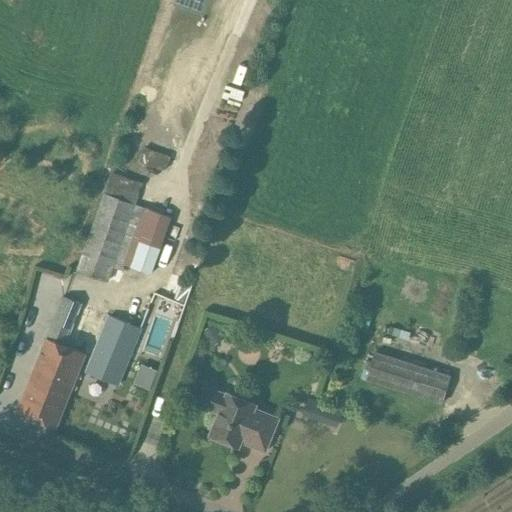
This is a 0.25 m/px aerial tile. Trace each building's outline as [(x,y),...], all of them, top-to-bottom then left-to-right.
[(0,160),(0,205),(5,192),(7,193),(8,189),(42,202),(51,180),(0,160)] [(150,274),(156,257),(134,249),(147,209),(105,195),(78,271),(108,282),(114,267),(122,270),(123,265),(150,274)] [(139,331),(62,301),(17,413),(55,428),(79,370),(117,386),(139,331)] [(213,324),(202,332),(210,343),(221,336),(213,324)] [(450,376),(376,354),(373,364),(367,362),(365,370),(370,371),(367,381),(396,390),(396,389),(442,403),(450,376)] [(225,393),(205,385),(197,406),(218,415),(209,436),(229,444),(231,438),(265,452),(279,418),(256,409),(258,404),(226,391),(225,393)] [(322,403),(309,398),(302,416),(337,428),(343,411),(321,404),(322,403)]
